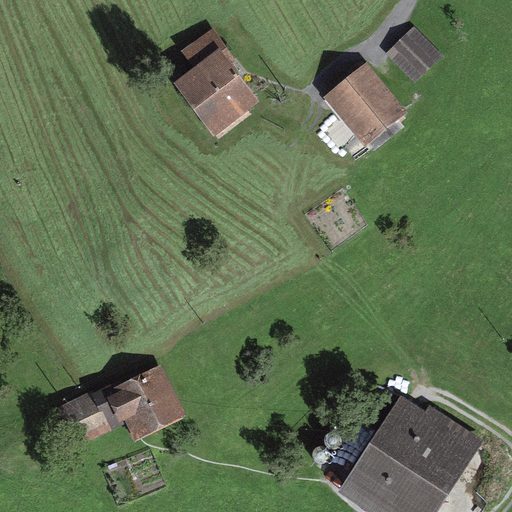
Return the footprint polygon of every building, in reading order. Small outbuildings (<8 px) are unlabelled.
[(417,29),(398,47),(425,76),(444,58),(417,29)] [(222,130),(259,102),(227,61),(235,55),(217,33),(194,50),(205,66),(184,82),(222,130)] [(367,66),(332,94),(372,145),(408,117),(367,66)] [(135,436),(179,417),(159,371),(117,389),(119,396),(112,399),(121,421),(127,418),(135,436)] [(435,511),(478,446),(401,397),(345,485),(387,511),(435,511)] [(79,438),(101,429),(91,404),(69,412),(79,438)]
